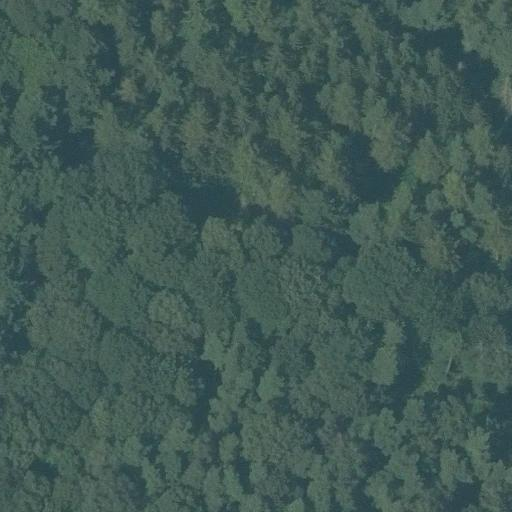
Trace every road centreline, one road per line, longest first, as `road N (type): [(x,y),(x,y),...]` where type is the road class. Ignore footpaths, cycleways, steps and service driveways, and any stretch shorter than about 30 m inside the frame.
road 1 (track): [(511,327),(65,179)]
road 2 (track): [(0,409),(65,179)]
road 3 (track): [(65,179),(122,0)]
